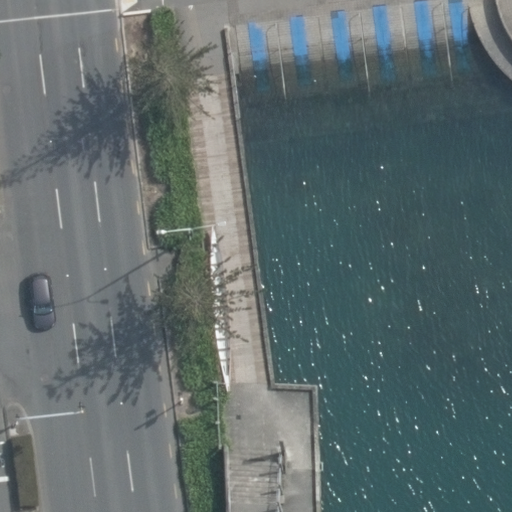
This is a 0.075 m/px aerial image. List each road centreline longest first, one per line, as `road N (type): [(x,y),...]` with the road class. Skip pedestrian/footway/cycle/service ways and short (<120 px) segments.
road 1 (primary): [(71,241),(110,511)]
road 2 (primary): [(46,0),(71,241)]
